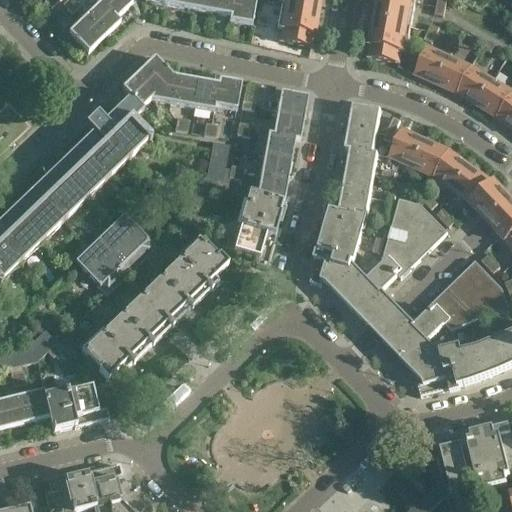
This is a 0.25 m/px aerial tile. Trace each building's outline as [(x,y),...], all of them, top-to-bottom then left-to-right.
[(67,13),(76,4),(72,0),(70,0),(62,8),(67,13)] [(132,7),(124,0),(99,0),(96,3),(99,7),(100,6),(116,23),(116,22),(132,7)] [(167,8),(168,0),(145,0),(145,4),(167,8)] [(188,12),(190,0),(168,0),(167,8),(188,12)] [(209,16),(212,0),(190,0),(188,12),(209,16)] [(230,20),(233,0),(212,0),(209,16),(230,20)] [(251,29),(256,2),(247,0),(233,0),(230,20),(229,25),(251,29)] [(317,13),(318,0),(272,0),(272,3),(282,5),(281,7),(317,13)] [(411,30),(415,5),(384,0),(379,0),(376,24),(411,30)] [(445,11),(447,2),(438,1),(437,9),(445,11)] [(72,17),(81,8),(76,4),(67,13),(72,17)] [(119,26),(116,22),(116,23),(100,6),(99,7),(84,21),(104,41),(119,26)] [(310,50),(317,13),(281,7),(277,33),(282,34),(280,45),(282,45),(308,50),(310,50)] [(444,20),(445,11),(437,9),(435,18),(444,20)] [(267,29),(268,20),(259,18),(258,27),(267,29)] [(104,41),(84,21),(68,37),(87,57),(104,41)] [(406,57),(411,30),(376,24),(369,61),(371,61),(397,66),(399,66),(400,56),(406,57)] [(436,39),(439,31),(431,27),(428,35),(436,39)] [(432,47),(436,39),(428,35),(424,43),(432,47)] [(483,52),(488,44),(480,40),(476,48),(483,52)] [(491,56),(495,48),(488,44),(483,52),(491,56)] [(437,88),(449,60),(427,50),(415,76),(414,78),(437,88)] [(457,97),(471,70),(449,60),(437,88),(457,97)] [(171,108),(176,80),(172,80),(154,61),(138,77),(156,96),(155,105),(171,108)] [(477,109),(493,83),(471,70),(457,97),(477,109)] [(156,96),(138,77),(121,92),(129,101),(141,112),(149,104),(155,105),(156,96)] [(192,111),(197,84),(176,80),(171,108),(192,111)] [(236,114),(241,87),(218,83),(217,88),(218,88),(214,110),(215,110),(236,114)] [(496,121),(511,98),(511,94),(493,83),(477,109),(496,121)] [(218,88),(217,88),(197,84),(192,111),(214,115),(215,110),(214,110),(218,88)] [(303,123),(307,101),(280,96),(276,118),(303,123)] [(511,132),(511,98),(496,121),(511,132)] [(151,140),(133,123),(142,114),(141,112),(129,101),(105,124),(135,156),(151,140)] [(254,114),(255,108),(242,105),(241,112),(254,114)] [(377,136),(381,114),(354,109),(350,131),(377,136)] [(135,156),(105,124),(97,116),(85,128),(93,136),(80,148),(110,179),(135,156)] [(299,145),(303,123),(276,118),(272,138),(272,139),(295,143),(295,144),(299,145)] [(167,129),(158,120),(153,125),(162,134),(167,129)] [(396,135),(401,123),(394,120),(389,131),(396,135)] [(187,130),(189,123),(176,121),(175,127),(187,130)] [(216,135),(217,129),(205,126),(204,133),(216,135)] [(186,136),(187,130),(175,127),(174,134),(186,136)] [(243,140),(245,128),(239,127),(237,139),(243,140)] [(249,142),(252,129),(245,128),(243,140),(249,142)] [(373,157),(377,136),(350,131),(346,153),(351,154),(351,153),(373,157)] [(391,146),(396,135),(389,131),(384,143),(391,146)] [(412,170),(425,143),(402,132),(400,135),(401,135),(389,160),(412,170)] [(215,141),(216,135),(204,133),(203,139),(215,141)] [(291,165),(295,144),(295,143),(272,139),(272,138),(268,138),(264,160),(291,165)] [(433,180),(449,154),(425,143),(412,170),(433,180)] [(110,179),(80,148),(56,172),(86,203),(110,179)] [(374,179),(378,158),(373,157),(351,153),(351,154),(347,174),(374,179)] [(452,194),(470,169),(449,154),(433,180),(452,194)] [(287,186),(291,165),(264,160),(260,181),(287,186)] [(236,183),(238,170),(231,169),(229,182),(236,183)] [(511,205),(508,202),(500,193),(497,189),(496,189),(493,185),(488,182),(485,180),(470,169),(452,194),(470,207),(476,212),(475,213),(477,215),(478,214),(486,223),(499,237),(500,239),(501,239),(506,244),(511,253),(511,205)] [(242,184),(244,172),(238,170),(236,183),(242,184)] [(86,203),(56,172),(31,195),(61,227),(86,203)] [(394,183),(396,175),(383,173),(382,180),(394,183)] [(370,200),(374,179),(347,174),(343,195),(370,200)] [(283,207),(287,186),(260,181),(256,202),(283,207)] [(412,195),(409,186),(401,188),(403,197),(412,195)] [(61,227),(31,195),(6,219),(37,251),(61,227)] [(366,222),(370,200),(343,195),(340,215),(339,217),(366,222)] [(432,201),(426,195),(420,201),(426,207),(432,201)] [(393,211),(396,199),(389,197),(386,209),(393,211)] [(275,238),(280,219),(281,219),(282,216),(280,216),(282,209),(284,210),(285,207),(283,207),(256,202),(249,201),(234,254),(258,261),(255,269),(266,272),(276,238),(275,238)] [(438,207),(432,201),(426,207),(432,213),(438,207)] [(401,282),(448,237),(421,210),(400,204),(383,265),(384,266),(398,280),(401,282)] [(211,217),(202,208),(197,212),(206,222),(211,217)] [(390,223),(393,211),(386,209),(382,221),(390,223)] [(206,222),(197,212),(193,217),(198,223),(202,226),(206,222)] [(354,265),(361,240),(366,225),(366,222),(339,217),(340,215),(333,214),(333,212),(331,212),(329,219),(330,219),(320,254),(317,253),(314,264),(317,265),(310,287),(321,290),(323,284),(327,286),(337,296),(361,273),(354,265)] [(450,219),(444,212),(437,219),(443,225),(450,219)] [(198,223),(193,217),(190,214),(186,218),(192,225),(191,225),(193,227),(198,223)] [(156,251),(125,218),(101,242),(132,274),(156,251)] [(192,225),(186,218),(181,223),(188,229),(191,225),(192,225)] [(37,251),(6,219),(0,224),(0,261),(12,274),(37,251)] [(456,225),(450,219),(443,225),(449,231),(456,225)] [(188,229),(181,223),(177,227),(183,233),(188,229)] [(206,231),(202,226),(198,223),(193,227),(201,236),(206,231)] [(183,233),(177,227),(173,231),(179,238),(183,233)] [(383,245),(387,233),(379,231),(376,243),(383,245)] [(132,274),(101,242),(77,265),(108,297),(132,274)] [(212,290),(218,284),(214,280),(225,269),(198,242),(176,263),(181,268),(144,303),(170,329),(212,289),(212,290)] [(380,257),(383,245),(376,243),(373,254),(380,257)] [(173,259),(165,251),(158,258),(165,266),(173,259)] [(165,266),(158,258),(150,265),(158,273),(165,266)] [(494,264),(488,258),(481,264),(488,271),(494,264)] [(0,286),(12,274),(0,261),(0,286)] [(500,271),(494,264),(488,271),(494,277),(500,271)] [(502,293),(476,265),(460,280),(473,293),(475,290),(488,303),(492,315),(508,308),(502,293)] [(397,309),(386,299),(383,296),(398,280),(384,266),(369,282),(361,273),(337,296),(361,321),(372,333),(387,348),(412,373),(436,350),(429,343),(444,327),(432,314),(416,329),(397,309)] [(488,303),(475,290),(473,293),(460,280),(449,291),(471,314),(474,323),(492,315),(488,303)] [(471,314),(449,291),(429,311),(432,314),(444,327),(450,333),(474,323),(471,314)] [(128,369),(158,341),(170,329),(144,303),(108,338),(103,333),(81,354),(108,382),(118,371),(123,375),(128,370),(128,369)] [(114,314),(107,307),(99,314),(107,322),(114,314)] [(107,322),(99,314),(92,321),(99,329),(107,322)] [(66,347),(79,335),(74,330),(56,347),(62,353),(70,361),(75,357),(66,347)] [(511,338),(480,352),(490,378),(491,378),(492,378),(492,379),(491,380),(491,381),(501,377),(510,373),(511,371),(511,338)] [(53,362),(62,353),(56,347),(47,356),(53,362)] [(490,378),(480,352),(462,356),(461,351),(453,352),(439,347),(436,350),(412,373),(423,384),(424,388),(418,390),(421,400),(450,393),(450,396),(460,394),(459,391),(471,388),(478,386),(485,383),(491,381),(491,380),(492,379),(492,378),(491,378),(490,378)] [(24,381),(23,375),(10,378),(12,384),(24,381)] [(26,387),(24,381),(12,384),(13,390),(26,387)] [(97,414),(92,392),(91,390),(45,401),(50,421),(49,421),(53,436),(54,436),(54,435),(73,431),(74,432),(108,423),(106,412),(97,414)] [(50,421),(45,401),(44,394),(22,399),(29,426),(49,421),(50,421)] [(29,426),(22,399),(1,405),(8,432),(29,426)] [(511,479),(511,435),(509,427),(492,432),(492,433),(471,438),(473,446),(445,453),(437,455),(447,494),(455,492),(473,487),(475,494),(476,498),(482,502),(487,496),(486,493),(508,488),(506,481),(511,479)] [(119,505),(113,482),(122,480),(119,469),(85,477),(86,478),(66,483),(73,511),(93,511),(94,511),(119,505)] [(73,511),(66,483),(66,482),(48,487),(51,496),(45,497),(48,511),(73,511)]
